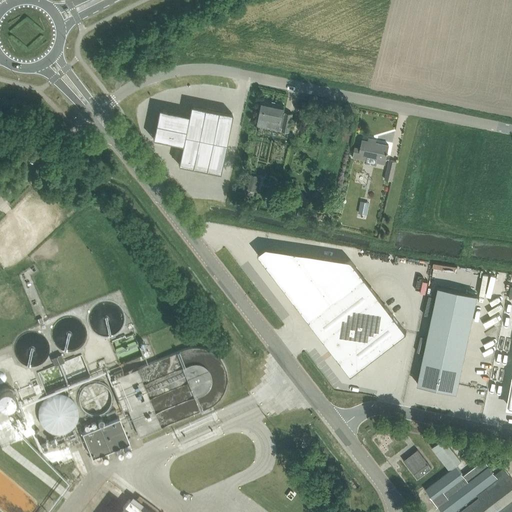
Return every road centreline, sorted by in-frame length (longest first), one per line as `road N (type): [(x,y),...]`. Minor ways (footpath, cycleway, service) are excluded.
road 1 (unclassified): [(511,129),(199,69),(135,84),(94,112)]
road 2 (tertiary): [(340,429),(94,112)]
road 3 (unclassified): [(511,435),(386,407),(360,411),(340,429)]
